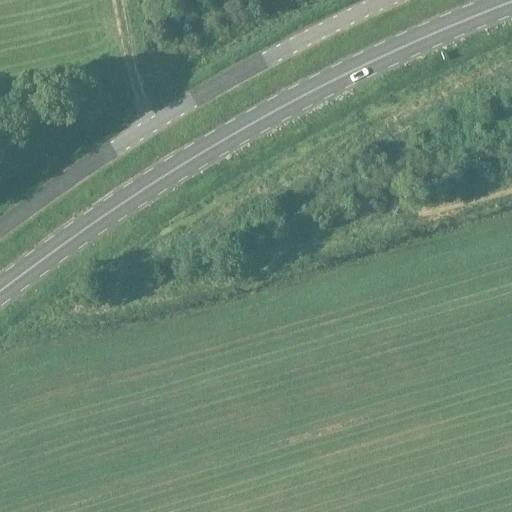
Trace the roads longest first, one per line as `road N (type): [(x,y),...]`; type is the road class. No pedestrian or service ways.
road 1 (primary): [(0,291),(148,186),(286,105),(511,3)]
road 2 (unclassified): [(0,228),(150,126),(389,0)]
